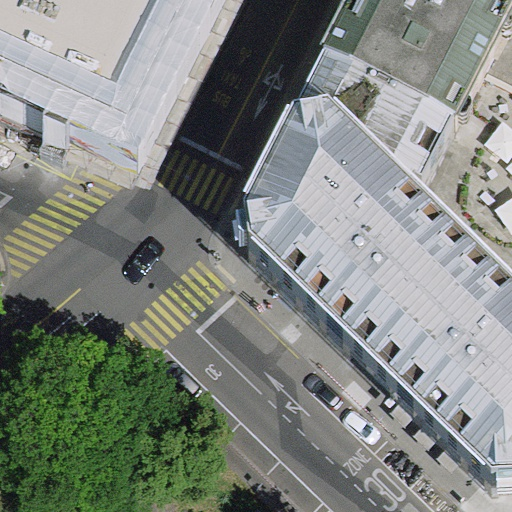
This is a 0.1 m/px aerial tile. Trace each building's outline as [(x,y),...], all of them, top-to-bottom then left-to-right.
[(0,0),(0,105),(16,113),(132,165),(174,80),(213,0),(0,0)] [(364,0),(326,76),(457,140),(489,76),(511,29),(511,16),(480,0),(364,0)] [(511,0),(480,0),(511,16),(511,0)] [(511,29),(489,76),(511,87),(511,29)] [(418,216),(457,140),(326,76),(246,233),(249,247),(252,265),(343,353),(371,381),(478,270),(418,216)] [(511,304),(478,270),(371,381),(394,403),(493,500),(511,498),(511,304)]
